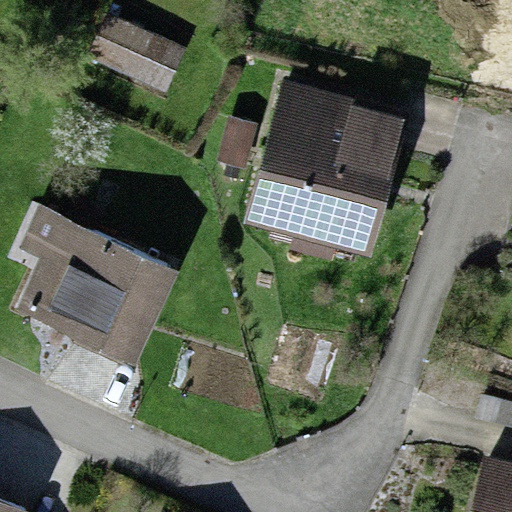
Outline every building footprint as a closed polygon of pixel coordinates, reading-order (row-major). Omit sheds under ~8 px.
[(115,30),(96,62),(147,90),(165,58),(115,30)] [(283,95),(251,233),(360,258),(391,120),(283,95)] [(39,268),(18,311),(115,359),(154,281),(36,222),(19,258),(39,268)] [(511,511),(511,464),(482,457),(468,511),(511,511)] [(27,511),(0,499),(0,511),(27,511)]
